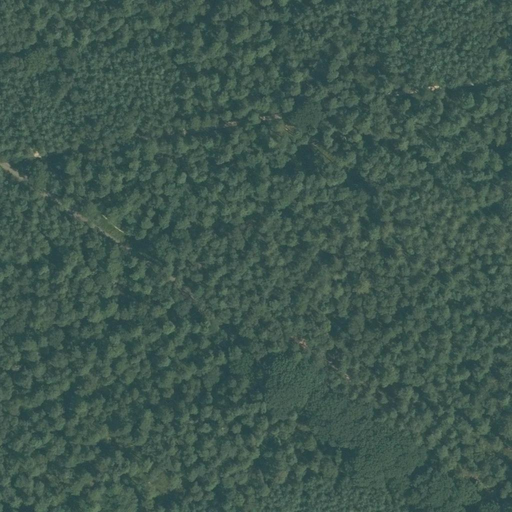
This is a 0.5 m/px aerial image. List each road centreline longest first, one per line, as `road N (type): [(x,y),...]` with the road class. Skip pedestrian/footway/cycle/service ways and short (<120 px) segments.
road 1 (track): [(465,511),(171,279),(0,161)]
road 2 (track): [(159,133),(511,75)]
